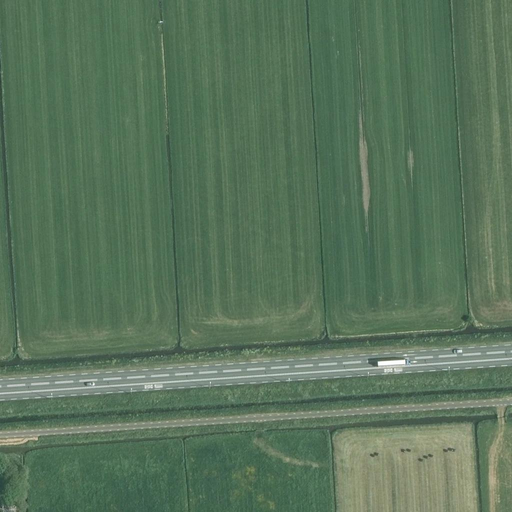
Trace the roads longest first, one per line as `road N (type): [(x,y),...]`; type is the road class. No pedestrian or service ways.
road 1 (primary): [(0,390),(511,355)]
road 2 (unclassified): [(0,435),(511,403)]
